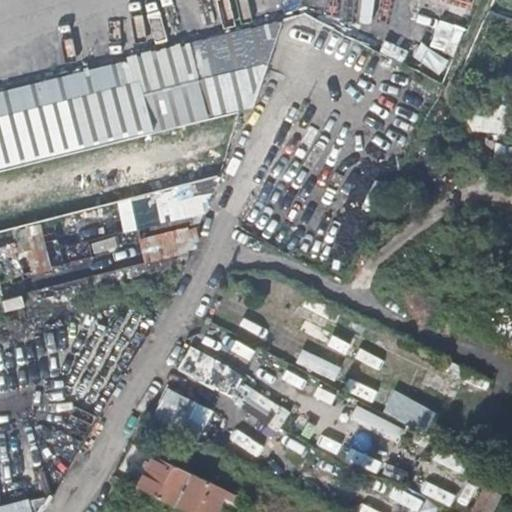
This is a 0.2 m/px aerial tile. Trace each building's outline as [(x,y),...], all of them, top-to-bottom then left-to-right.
[(0,164),(255,100),(256,85),(261,85),(285,26),(0,95),(0,164)] [(139,236),(143,260),(196,252),(193,228),(139,236)] [(423,432),(432,415),(407,402),(399,419),(423,432)] [(511,459),(490,447),(491,445),(474,437),(466,452),(483,460),(481,462),(511,478),(511,459)] [(483,460),(466,452),(465,454),(472,457),(481,462),(483,460)] [(220,511),(231,492),(154,453),(136,486),(187,511),(220,511)] [(460,503),(477,511),(493,511),(503,493),(473,478),(460,503)] [(0,511),(46,511),(62,489),(0,505),(0,511)]
